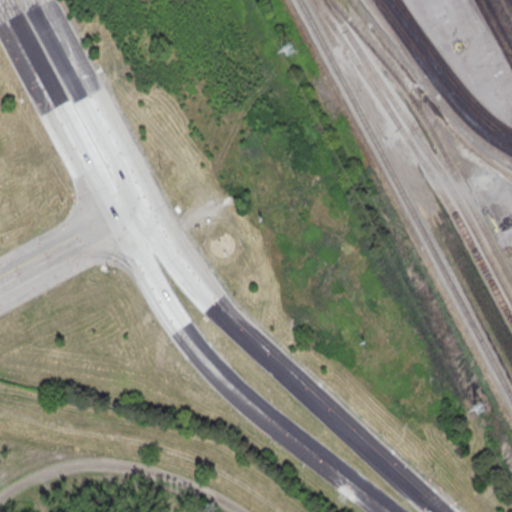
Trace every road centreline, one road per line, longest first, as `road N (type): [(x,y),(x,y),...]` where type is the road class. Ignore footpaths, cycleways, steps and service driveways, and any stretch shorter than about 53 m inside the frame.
road 1 (secondary): [(112,214),(197,354),(237,396),(383,511)]
road 2 (secondary): [(384,459),(216,309),(141,198)]
road 3 (secondary): [(7,23),(112,214)]
road 4 (secondary): [(141,198),(38,6)]
road 5 (residential): [(112,214),(0,276)]
